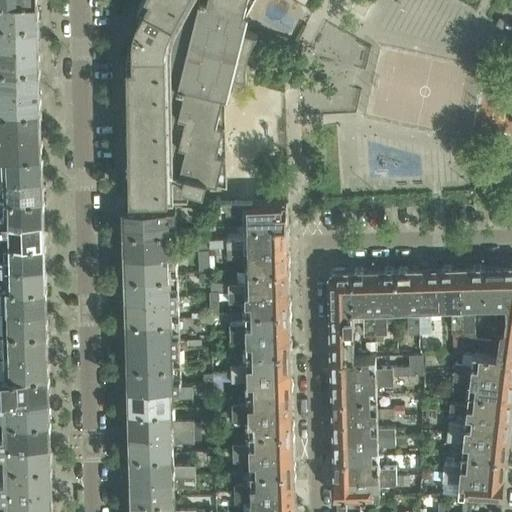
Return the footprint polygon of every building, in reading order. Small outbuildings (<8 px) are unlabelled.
[(39,0),(0,0),(0,20),(40,19),(39,0)] [(250,9),(248,8),(252,0),(141,0),(140,2),(145,5),(140,15),(137,21),(136,25),(135,29),(135,33),(135,36),(135,47),(129,47),(131,195),(189,194),(192,182),(206,186),(209,175),(225,179),(226,179),(229,180),(227,93),(229,93),(234,73),(247,76),(247,77),(248,77),(247,73),(247,68),(247,64),(248,59),(249,53),(251,48),(253,43),(254,39),(257,35),(259,32),(258,31),(258,32),(245,29),(250,9)] [(0,20),(0,42),(40,41),(40,19),(0,20)] [(0,42),(0,64),(41,63),(40,41),(0,42)] [(41,63),(0,64),(0,86),(42,86),(41,63)] [(42,86),(0,86),(0,108),(42,108),(42,86)] [(0,108),(0,130),(43,130),(42,108),(0,108)] [(43,130),(0,130),(0,153),(43,152),(43,130)] [(43,152),(0,153),(0,174),(44,173),(43,152)] [(45,196),(44,173),(0,174),(0,176),(1,197),(45,196)] [(45,217),(45,196),(1,197),(1,219),(45,217)] [(245,211),(246,224),(288,223),(287,202),(289,202),(289,201),(253,202),(228,202),(213,203),(214,212),(245,211)] [(125,206),(125,228),(177,227),(176,204),(159,205),(125,206)] [(1,219),(2,241),(46,240),(45,217),(1,219)] [(229,237),(229,246),(288,245),(288,235),(290,233),(290,227),(288,225),(288,223),(246,224),(246,237),(229,237)] [(177,227),(125,228),(126,251),(178,250),(177,227)] [(2,241),(2,263),(46,262),(46,240),(2,241)] [(211,249),(210,241),(196,241),(196,249),(211,249)] [(246,255),(247,268),(289,267),(289,265),(291,263),(290,257),(288,255),(288,245),(229,246),(230,255),(246,255)] [(179,272),(178,250),(126,251),(127,273),(179,272)] [(2,263),(3,285),(47,284),(46,262),(2,263)] [(473,265),(463,266),(465,329),(476,329),(475,303),(486,302),(485,265),(483,265),(481,263),(475,264),(473,265)] [(509,311),(508,264),(497,265),(495,263),(489,263),(487,265),(485,265),(486,302),(496,302),(497,329),(502,328),(504,328),(509,311)] [(443,266),(441,266),(442,304),(452,303),(453,329),(465,329),(463,266),(453,266),(451,264),(444,264),(443,266)] [(396,268),(398,305),(408,305),(409,331),(421,330),(419,267),(409,267),(407,265),(401,266),(399,268),(396,268)] [(419,267),(421,330),(431,330),(431,304),(442,304),(441,266),(439,266),(437,265),(430,265),(429,267),(419,267)] [(375,267),(377,332),(387,331),(386,305),(398,305),(396,268),(395,268),(393,266),(386,266),(385,268),(376,268),(376,267),(375,267)] [(289,267),(247,268),(247,281),(212,282),(212,291),(231,290),(290,288),(289,279),(291,278),(291,271),(289,270),(289,267)] [(330,274),(331,307),(354,306),(352,269),(347,269),(345,267),(336,268),(330,274)] [(377,332),(375,267),(374,267),(374,268),(365,269),(363,267),(356,267),(355,269),(352,269),(354,306),(364,306),(365,332),(377,332)] [(179,294),(179,272),(127,273),(127,295),(179,294)] [(0,307),(47,306),(47,284),(3,285),(0,285),(0,307)] [(290,298),(290,288),(231,290),(231,299),(248,299),(248,310),(290,308),(292,305),(292,300),(290,298)] [(127,295),(128,318),(180,317),(179,294),(127,295)] [(0,329),(48,328),(47,306),(0,307),(0,329)] [(354,306),(331,307),(333,356),(355,355),(354,306)] [(290,308),(248,310),(248,321),(232,322),(232,330),(290,328),(290,319),(292,317),(292,311),(290,308)] [(502,328),(499,349),(511,350),(511,311),(509,311),(504,328),(502,328)] [(128,318),(128,340),(181,338),(180,317),(128,318)] [(49,351),(48,328),(0,329),(0,347),(0,352),(49,351)] [(249,339),(249,349),(291,348),(293,346),(293,340),(291,338),(290,328),(232,330),(233,340),(249,339)] [(128,340),(129,362),(182,360),(181,338),(128,340)] [(475,347),(487,348),(488,340),(465,338),(464,346),(475,347)] [(368,341),(368,350),(376,350),(376,341),(368,341)] [(511,350),(499,349),(487,348),(475,347),(473,363),(456,361),(455,370),(511,374),(511,350)] [(233,361),(233,370),(292,368),(291,360),(293,358),(293,351),(291,349),(291,348),(249,349),(249,361),(233,361)] [(49,351),(0,352),(1,374),(49,373),(49,351)] [(333,356),(333,376),(394,374),(393,365),(377,366),(376,354),(355,355),(333,356)] [(425,368),(425,356),(416,356),(416,368),(425,368)] [(182,360),(129,362),(130,384),(182,383),(182,360)] [(292,368),(233,370),(234,379),(250,379),(250,390),(292,388),(294,386),(294,380),(292,377),(292,368)] [(470,391),(511,394),(511,374),(455,370),(454,378),(471,380),(470,391)] [(204,373),(205,382),(214,382),(214,372),(204,373)] [(0,396),(50,395),(49,373),(1,374),(0,373),(0,396)] [(394,383),(394,374),(333,376),(334,396),(378,394),(377,383),(394,383)] [(182,383),(130,384),(130,407),(168,406),(167,395),(193,394),(193,382),(182,383)] [(292,388),(250,390),(250,401),(234,401),(234,410),(293,409),(293,400),(294,397),(294,392),(292,389),(292,388)] [(468,411),(511,415),(511,406),(511,394),(470,391),(469,404),(451,402),(450,410),(468,411)] [(334,396),(334,416),(378,414),(395,414),(395,405),(378,405),(378,394),(334,396)] [(50,395),(0,396),(0,418),(51,417),(50,395)] [(130,407),(131,429),(194,427),(194,417),(168,417),(168,406),(130,407)] [(293,418),(293,409),(234,410),(235,419),(251,419),(251,429),(294,428),(295,426),(295,420),(293,418)] [(449,421),(448,430),(509,435),(509,428),(511,415),(468,411),(466,423),(449,421)] [(378,414),(334,416),(335,436),(396,434),(395,425),(379,426),(378,414)] [(0,418),(0,441),(51,440),(51,417),(0,418)] [(131,429),(131,451),(169,450),(169,438),(194,437),(194,427),(131,429)] [(294,428),(251,429),(251,440),(235,441),(235,450),(294,448),(294,440),(295,439),(295,432),(294,430),(294,428)] [(509,435),(448,430),(447,439),(464,440),(463,451),(507,455),(509,435)] [(335,436),(335,455),(379,454),(379,443),(396,443),(396,434),(335,436)] [(51,440),(0,441),(0,463),(52,462),(51,440)] [(294,448),(235,450),(235,459),(251,458),(252,470),(295,469),(295,468),(296,466),(296,460),(294,457),(294,448)] [(131,451),(132,474),(195,473),(195,461),(169,462),(169,450),(131,451)] [(445,461),(444,470),(505,475),(507,455),(463,451),(462,463),(445,461)] [(379,454),(335,455),(336,475),(397,474),(397,465),(380,466),(379,454)] [(0,463),(0,473),(0,486),(53,485),(52,462),(0,463)] [(236,481),(236,490),(295,488),(295,480),(296,478),(296,472),(295,469),(252,470),(252,480),(236,481)] [(505,475),(444,470),(444,478),(461,480),(460,493),(503,496),(505,475)] [(132,474),(133,496),(170,495),(170,484),(196,483),(195,473),(132,474)] [(397,474),(336,475),(337,497),(381,495),(380,484),(397,483),(397,474)] [(0,486),(1,509),(53,507),(53,485),(0,486)] [(295,488),(236,490),(236,499),(253,498),(253,510),(296,509),(296,508),(297,506),(297,500),(295,498),(295,488)] [(170,495),(133,496),(133,511),(196,511),(196,506),(171,507),(170,495)] [(358,499),(358,509),(369,509),(369,500),(358,499)]
